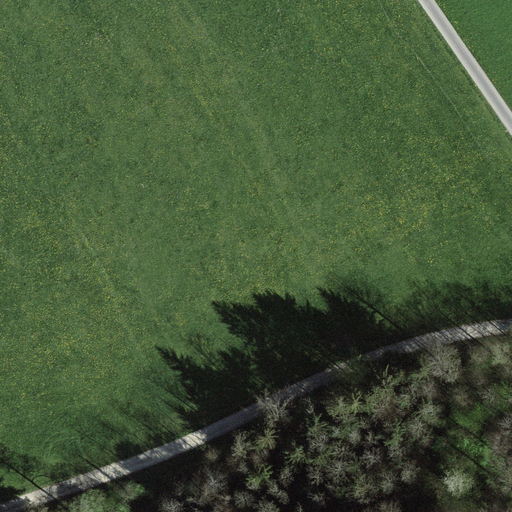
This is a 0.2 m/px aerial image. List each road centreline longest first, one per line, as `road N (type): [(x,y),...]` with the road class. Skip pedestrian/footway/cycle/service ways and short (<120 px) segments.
road 1 (track): [(0,510),(186,447),(397,351),(511,326)]
road 2 (track): [(511,126),(425,0)]
